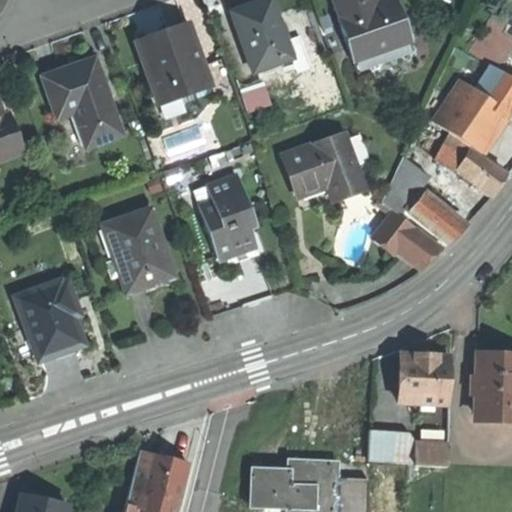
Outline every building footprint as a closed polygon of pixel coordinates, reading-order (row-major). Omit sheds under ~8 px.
[(261,0),(249,5),(231,11),(252,71),(291,57),(271,0),(261,0)] [(333,0),(344,30),(343,31),(353,62),(411,41),(396,0),(390,0),(376,5),(374,0),(333,0)] [(166,34),(137,44),(158,102),(209,84),(189,25),(166,34)] [(67,69),(43,77),(57,117),(75,111),(87,145),(121,133),(95,59),(67,69)] [(492,67),(475,92),(484,98),(501,73),(492,67)] [(262,69),(239,77),(250,110),(273,103),(262,69)] [(511,80),(501,73),(484,98),(480,105),(502,119),(507,123),(511,114),(511,80)] [(472,151),(478,155),(502,119),(480,105),(484,98),(475,92),(461,83),(434,124),(449,135),(472,151)] [(3,115),(0,107),(0,159),(25,151),(11,112),(3,115)] [(419,124),(445,143),(449,136),(424,117),(419,124)] [(343,135),(280,157),(294,196),(315,189),(321,204),(342,197),(362,190),(343,135)] [(459,174),(472,151),(449,135),(449,136),(445,143),(436,161),(458,175),(459,174)] [(415,150),(406,160),(427,176),(435,166),(415,150)] [(508,176),(478,155),(472,151),(459,174),(492,197),(508,176)] [(401,218),(406,212),(420,193),(424,188),(431,179),(427,176),(406,160),(384,204),(396,214),(401,218)] [(245,196),(238,175),(206,186),(212,202),(199,206),(217,261),(238,254),(256,248),(247,220),(253,218),(248,204),(244,206),(241,197),(245,196)] [(432,194),(424,188),(420,193),(427,199),(432,194)] [(406,212),(447,246),(455,237),(463,228),(427,199),(420,193),(406,212)] [(151,208),(103,225),(127,293),(149,285),(169,278),(161,254),(167,252),(151,208)] [(396,259),(399,254),(397,253),(416,230),(401,218),(396,214),(374,241),(396,259)] [(399,254),(423,274),(443,251),(416,230),(397,253),(399,254)] [(61,280),(16,296),(38,360),(61,352),(83,344),(73,315),(80,313),(68,280),(62,282),(61,280)] [(400,401),(450,403),(452,355),(441,355),(432,354),(432,347),(429,343),(421,343),(417,345),(417,353),(402,353),(400,401)] [(511,356),(500,356),(476,354),(473,415),(511,417),(511,356)] [(402,431),(370,431),(369,462),(401,462),(402,431)] [(418,442),(402,431),(401,462),(417,465),(418,442)] [(450,443),(418,442),(417,465),(449,466),(450,443)] [(283,467),(253,466),(252,503),(289,504),(289,511),(331,511),(332,507),(338,507),(339,459),(310,458),(309,468),(283,467)] [(166,470),(149,466),(140,505),(169,511),(175,511),(184,474),(166,470)] [(49,497),(22,492),(18,511),(66,511),(69,501),(49,497)]
